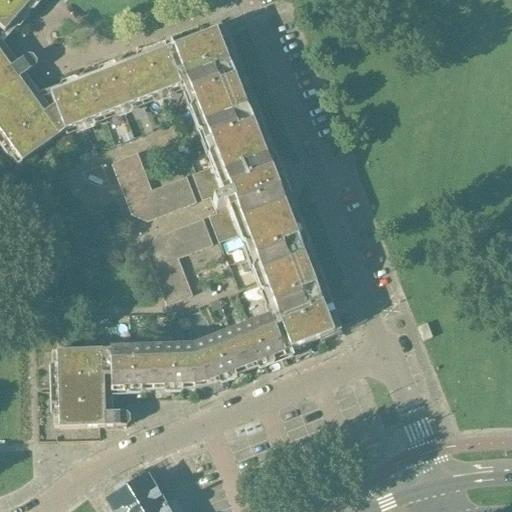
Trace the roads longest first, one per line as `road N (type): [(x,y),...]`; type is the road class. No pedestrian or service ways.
road 1 (trunk): [(370,0),(430,216),(511,389)]
road 2 (residential): [(35,511),(78,480),(387,358)]
road 3 (residential): [(387,358),(246,0)]
road 4 (trunk): [(511,322),(462,212),(404,0)]
road 5 (residential): [(101,54),(241,0)]
road 6 (residential): [(430,484),(387,358)]
